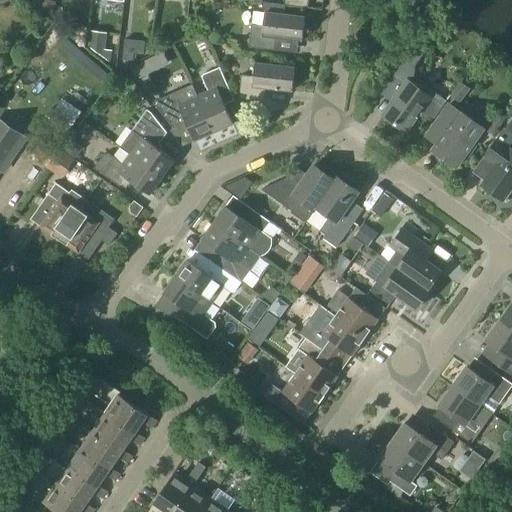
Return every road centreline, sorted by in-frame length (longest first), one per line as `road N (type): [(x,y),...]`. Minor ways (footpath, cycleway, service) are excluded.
road 1 (residential): [(94,322),(214,174),(329,125)]
road 2 (tertiary): [(334,511),(236,424),(94,322)]
road 3 (residential): [(330,427),(380,364),(431,352),(507,254)]
road 4 (residential): [(507,254),(329,125)]
road 5 (residential): [(329,125),(338,0)]
